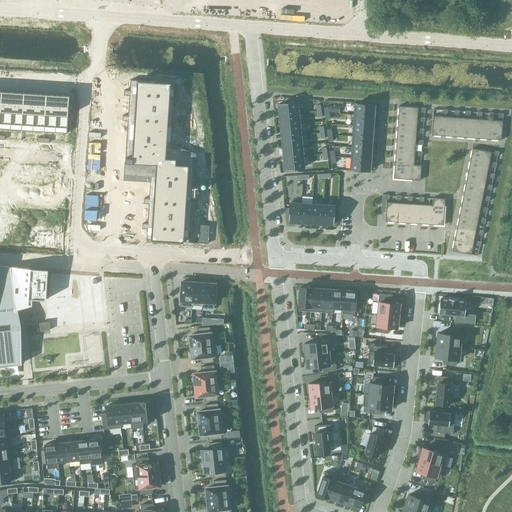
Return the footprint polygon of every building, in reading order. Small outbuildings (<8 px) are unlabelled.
[(123,115),(122,121),(123,121),(127,121),(125,167),(124,175),(150,176),(150,182),(149,198),(144,198),(144,204),(149,204),(148,224),(143,223),(142,229),(147,229),(147,240),(189,242),(190,232),(195,232),(195,227),(190,226),(191,207),(196,207),(197,202),(192,201),(193,182),(198,182),(198,179),(193,179),(195,155),(171,146),(175,83),(131,80),(130,91),(125,90),(124,90),(124,95),(125,95),(129,96),(128,116),(123,115)] [(0,100),(0,128),(67,133),(69,105),(0,100)] [(299,113),(298,102),(278,104),(279,115),(299,113)] [(355,115),(374,116),(375,105),(356,104),(355,115)] [(399,106),(398,117),(417,119),(418,107),(399,106)] [(300,124),(299,113),(279,115),(281,126),(300,124)] [(354,126),(373,127),(374,116),(355,115),(354,126)] [(432,135),(443,136),(445,117),(433,116),(432,135)] [(417,119),(398,117),(397,129),(417,130),(417,119)] [(445,117),(443,136),(455,137),(456,118),(453,117),(445,117)] [(455,137),(467,138),(468,118),(463,118),(456,118),(455,137)] [(468,118),(467,138),(478,139),(480,119),(473,119),(468,118)] [(480,119),(478,139),(490,139),(491,120),(483,119),(480,119)] [(491,120),(490,139),(501,140),(503,121),(493,120),(491,120)] [(301,135),(300,124),(281,126),(282,137),(301,135)] [(353,137),(372,138),(373,127),(354,126),(353,137)] [(417,130),(397,129),(396,140),(416,142),(417,130)] [(302,146),(301,135),(282,137),(283,148),(302,146)] [(352,147),(372,149),(372,138),(353,137),(352,147)] [(415,153),(416,142),(396,140),(396,152),(415,153)] [(303,157),(302,146),(283,148),(284,159),(303,157)] [(352,158),(371,160),(372,149),(352,147),(352,158)] [(473,148),(470,160),(489,164),(492,152),(473,148)] [(414,165),(415,153),(396,152),(395,163),(414,165)] [(304,167),(303,157),(284,159),(285,169),(304,167)] [(370,171),(371,160),(352,158),(351,169),(370,171)] [(487,175),(489,164),(470,160),(468,171),(487,175)] [(421,165),(414,165),(395,163),(394,179),(420,181),(421,165)] [(485,186),(487,175),(468,171),(466,183),(485,186)] [(483,198),(485,186),(466,183),(464,194),(483,198)] [(480,209),(483,198),(464,194),(461,205),(480,209)] [(397,222),(398,203),(387,202),(387,199),(389,199),(390,195),(382,195),(381,212),(386,212),(385,222),(397,222)] [(432,205),(431,225),(444,225),(445,199),(433,198),(432,205)] [(289,222),(300,223),(302,203),(291,203),(289,222)] [(313,204),(302,203),(300,223),(311,223),(313,204)] [(408,223),(410,204),(398,203),(397,222),(408,223)] [(324,205),(313,204),(311,223),(322,224),(324,205)] [(421,205),(410,204),(408,223),(420,224),(421,205)] [(335,205),(324,205),(322,224),(333,225),(335,205)] [(432,205),(421,205),(420,224),(431,225),(432,205)] [(478,220),(480,209),(461,205),(459,217),(478,220)] [(0,245),(63,250),(64,232),(61,232),(62,222),(65,222),(65,212),(0,207),(0,245)] [(476,232),(478,220),(459,217),(457,228),(476,232)] [(200,225),(198,243),(208,244),(210,225),(200,225)] [(474,243),(476,232),(457,228),(455,240),(474,243)] [(471,255),(474,243),(455,240),(452,251),(471,255)] [(48,269),(0,266),(0,366),(21,364),(15,308),(20,306),(32,304),(32,299),(34,299),(46,300),(48,269)] [(192,308),(192,306),(192,301),(193,283),(182,282),(181,289),(180,289),(180,296),(181,296),(180,307),(192,308)] [(192,306),(203,306),(203,302),(204,283),(193,283),(192,301),(192,306)] [(203,302),(203,306),(203,308),(214,309),(215,293),(216,293),(217,285),(216,285),(216,284),(204,283),(203,302)] [(312,288),(300,287),(299,311),(310,311),(312,288)] [(323,289),(312,288),(310,311),(321,312),(323,289)] [(334,289),(323,289),(321,312),(333,313),(333,308),(334,289)] [(344,290),(334,289),(333,308),(343,309),(344,290)] [(356,291),(344,290),(343,309),(342,313),(355,314),(356,291)] [(392,295),(380,294),(378,313),(399,315),(400,304),(391,303),(392,295)] [(440,299),(439,314),(455,315),(455,321),(472,323),(472,322),(475,322),(475,315),(465,314),(466,301),(457,301),(457,300),(449,299),(449,300),(440,299)] [(378,313),(376,332),(388,333),(389,327),(398,328),(399,315),(378,313)] [(49,322),(39,323),(40,331),(50,330),(49,322)] [(37,324),(27,325),(28,333),(38,332),(37,324)] [(191,346),(191,347),(212,345),(211,333),(210,333),(210,327),(197,328),(198,335),(190,336),(191,346)] [(438,334),(437,345),(461,348),(462,337),(459,337),(460,331),(448,329),(447,335),(438,334)] [(321,342),(304,344),(306,355),(331,352),(330,341),(333,341),(332,335),(320,334),(321,342)] [(370,343),(368,363),(373,364),(394,367),(395,353),(386,352),(387,347),(375,346),(375,343),(370,343)] [(212,345),(191,347),(191,348),(192,358),(200,357),(201,364),(213,362),(213,357),(217,356),(216,344),(212,345)] [(437,345),(436,356),(445,357),(444,363),(457,364),(457,358),(459,358),(461,348),(437,345)] [(331,352),(306,355),(307,367),(324,366),(324,372),(336,370),(336,364),(335,364),(334,352),(331,352)] [(195,384),(195,385),(216,383),(215,372),(214,372),(214,365),(201,367),(202,373),(194,374),(195,384)] [(318,383),(309,384),(310,396),(331,394),(336,394),(335,382),(334,375),(322,376),(323,382),(318,383)] [(451,376),(439,375),(437,403),(449,404),(449,403),(454,403),(455,397),(450,396),(451,376)] [(369,394),(392,397),(393,385),(384,384),(385,379),(373,377),(372,383),(370,383),(369,394)] [(217,394),(216,383),(195,385),(195,386),(196,396),(204,395),(205,402),(218,400),(217,394)] [(331,394),(310,396),(311,408),(320,407),(321,413),(333,412),(331,394)] [(391,409),(392,397),(369,394),(364,394),(363,406),(370,407),(369,413),(381,414),(382,408),(391,409)] [(152,401),(140,402),(142,421),(154,419),(152,401)] [(142,421),(140,402),(129,403),(131,422),(132,429),(143,428),(142,421)] [(119,405),(121,423),(131,422),(129,403),(119,405)] [(198,412),(199,423),(220,421),(219,410),(218,403),(205,405),(206,411),(198,412)] [(107,413),(102,413),(103,430),(109,429),(121,428),(121,423),(119,405),(107,406),(107,413)] [(427,413),(426,422),(428,422),(428,424),(437,425),(436,432),(453,434),(455,414),(450,413),(429,411),(429,413),(427,413)] [(221,432),(220,421),(199,423),(201,434),(208,434),(209,440),(222,439),(221,432)] [(331,424),(314,426),(317,454),(330,452),(329,444),(334,443),(331,424)] [(5,426),(0,426),(0,437),(6,437),(11,437),(13,436),(12,426),(5,426)] [(365,453),(377,456),(385,430),(373,426),(365,453)] [(12,447),(11,437),(6,437),(0,437),(0,448),(7,448),(12,447)] [(100,439),(88,440),(90,458),(91,465),(102,464),(100,439)] [(88,440),(78,441),(80,459),(90,458),(88,440)] [(80,459),(78,441),(67,442),(69,461),(80,459)] [(67,442),(56,443),(58,462),(69,461),(67,442)] [(203,461),(224,459),(230,458),(229,448),(223,448),(222,442),(209,443),(210,449),(202,450),(203,461)] [(58,462),(56,443),(45,445),(47,463),(58,462)] [(420,450),(418,457),(420,458),(419,459),(444,467),(449,449),(433,445),(431,450),(423,448),(422,450),(420,450)] [(0,448),(0,459),(8,459),(13,458),(12,447),(7,448),(0,448)] [(132,465),(134,477),(138,477),(159,474),(158,463),(149,463),(148,457),(136,459),(137,465),(132,465)] [(0,470),(9,469),(14,469),(13,458),(8,459),(0,459),(0,470)] [(225,470),(226,470),(224,459),(203,461),(205,473),(212,472),(213,478),(226,477),(225,470)] [(419,459),(416,471),(425,473),(423,479),(435,482),(436,477),(441,478),(444,467),(419,459)] [(0,482),(16,481),(14,469),(9,469),(0,470),(0,482)] [(336,475),(325,472),(318,494),(328,498),(336,475)] [(138,477),(134,477),(135,489),(139,488),(140,494),(152,493),(151,487),(160,486),(159,474),(138,477)] [(346,479),(336,475),(328,498),(339,501),(345,484),(346,479)] [(207,499),(207,500),(228,497),(233,497),(231,486),(227,487),(226,480),(213,481),(214,488),(206,488),(208,499),(207,499)] [(345,484),(339,501),(349,505),(355,487),(345,484)] [(355,487),(349,505),(359,508),(365,491),(355,487)] [(409,495),(405,506),(422,511),(432,511),(435,504),(429,502),(431,496),(419,492),(417,498),(409,495)] [(229,511),(229,509),(230,509),(228,497),(207,500),(208,500),(209,511),(217,510),(216,511),(229,511)] [(132,507),(131,500),(115,502),(116,509),(132,507)]
